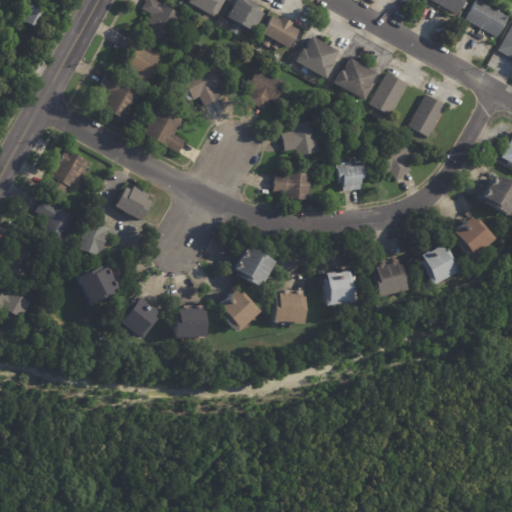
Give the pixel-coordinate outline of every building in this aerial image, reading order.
[(143,9),(148,0),(155,0),(183,14),(168,43),(145,31),(154,15),(143,9)] [(227,0),(219,16),(192,1),(192,0),(227,0)] [(262,15),(253,32),(242,26),(235,37),(226,32),(233,20),(226,17),(235,0),(237,0),(245,4),(247,1),(258,7),(256,10),(263,14),(262,15)] [(461,0),(461,1),(454,15),(427,0),(461,0)] [(475,0),(497,12),(506,17),(495,38),(464,20),(475,0)] [(33,3),(47,10),(38,27),(24,20),(33,3)] [(299,31),(289,47),(281,42),(276,50),(269,45),(268,48),(261,44),(266,36),(261,33),(273,14),(281,19),(282,16),(293,23),(293,25),(300,29),(299,31)] [(511,60),(494,50),(511,20),(511,60)] [(122,47),(128,36),(162,55),(147,83),(125,71),(134,55),(122,48),(122,47)] [(321,40),(341,51),(335,61),(336,62),(335,64),(336,65),(328,79),(297,61),(305,48),(307,49),(314,36),(321,40)] [(378,74),(373,82),(375,83),(373,86),(374,86),(367,100),(335,82),(342,69),(345,71),(353,57),(379,72),(378,74)] [(219,99),(206,107),(201,96),(195,99),(184,79),(212,64),(223,85),(217,88),(222,98),(219,99)] [(264,107),(251,101),(256,91),(250,88),(260,68),(288,83),(278,103),(272,99),(266,109),(264,107)] [(113,114),(101,107),(110,92),(99,86),(107,73),(141,93),(125,121),(113,114)] [(406,86),(389,117),(369,105),(386,75),(406,86)] [(4,107),(0,104),(0,83),(14,93),(4,107)] [(428,98),(445,108),(428,138),(408,127),(425,96),(428,98)] [(185,143),(179,153),(144,134),(159,106),(184,119),(176,135),(186,140),(185,143)] [(286,150),(283,133),(294,132),(292,124),(315,121),(320,152),(298,156),(297,150),(286,152),(286,150)] [(511,169),(508,167),(509,166),(497,159),(511,131),(511,169)] [(410,173),(396,181),(392,172),(383,177),(372,157),(403,140),(413,158),(406,162),(412,172),(410,173)] [(85,162),(70,189),(65,187),(59,198),(41,188),(62,149),(85,162)] [(357,190),(343,192),(343,183),(338,184),(337,182),(341,182),(339,169),(365,166),(367,180),(364,180),(364,185),(360,185),(361,190),(357,190)] [(314,171),(312,200),(286,198),(287,193),(275,192),(277,173),(288,174),(289,169),(314,171)] [(502,181),(511,187),(511,198),(502,216),(480,203),(482,200),(476,197),(488,177),(498,183),(500,180),(502,181)] [(139,218),(137,222),(111,206),(122,187),(127,190),(130,187),(144,195),(142,199),(148,203),(139,218)] [(32,213),(39,200),(72,218),(64,232),(69,235),(66,241),(61,238),(55,249),(31,235),(41,219),(32,214),(32,213)] [(489,240),(465,259),(450,240),(452,238),(448,233),(471,215),(489,240)] [(103,227),(101,231),(103,232),(96,252),(94,252),(93,256),(74,249),(77,238),(76,238),(79,231),(80,231),(84,221),(103,227)] [(13,247),(32,258),(16,285),(0,275),(0,258),(8,244),(13,247)] [(445,275),(427,284),(426,283),(423,285),(411,261),(414,260),(411,255),(419,250),(420,252),(426,248),(425,247),(432,244),(435,249),(439,247),(450,268),(451,268),(453,271),(445,275)] [(252,286),(229,273),(230,271),(226,269),(238,248),(243,251),(245,248),(267,260),(252,286)] [(395,266),(401,290),(369,297),(363,271),(368,270),(367,265),(391,259),(392,265),(395,264),(395,266)] [(96,266),(98,270),(100,269),(103,276),(102,276),(104,280),(105,280),(108,287),(106,288),(108,292),(82,305),(68,277),(95,264),(96,266)] [(318,305),(315,278),(319,278),(318,272),(343,270),(343,276),(346,276),(349,302),(318,305)] [(245,317),(231,331),(213,312),(215,309),(212,305),(229,289),(234,294),(236,292),(253,310),(245,317)] [(275,289),(295,290),(294,296),(298,296),(296,324),(265,322),(266,295),(271,295),(271,289),(275,289)] [(0,314),(0,292),(3,294),(5,290),(26,302),(16,319),(6,313),(4,317),(0,314)] [(132,296),(151,311),(147,316),(151,319),(135,339),(129,335),(128,337),(126,335),(127,333),(110,320),(130,294),(132,296)] [(199,312),(200,337),(170,339),(168,311),(173,311),(172,306),(196,305),(196,311),(199,311),(199,312)]
